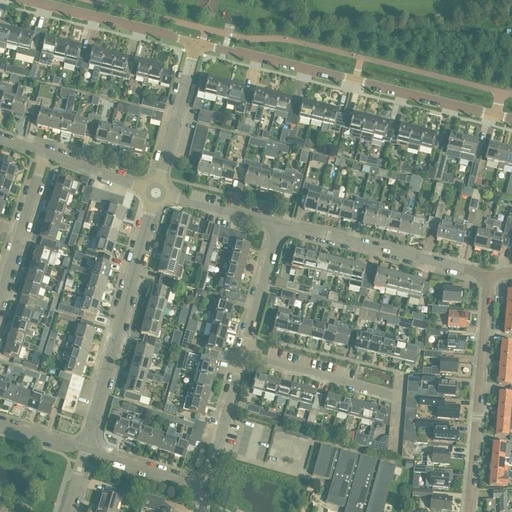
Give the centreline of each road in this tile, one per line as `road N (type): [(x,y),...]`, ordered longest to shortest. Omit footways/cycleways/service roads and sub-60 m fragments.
road 1 (residential): [(511,119),(199,42)]
road 2 (residential): [(84,449),(155,193)]
road 3 (unclassified): [(469,511),(487,278)]
road 4 (residential): [(487,278),(276,223)]
road 5 (residential): [(199,42),(28,0)]
road 6 (residential): [(396,397),(241,355)]
road 7 (residential): [(155,193),(199,42)]
road 8 (residential): [(0,302),(43,153)]
road 9 (residential): [(205,487),(241,355)]
road 10 (residential): [(241,355),(276,223)]
road 11 (residential): [(205,487),(84,449)]
road 12 (residential): [(276,223),(155,193)]
